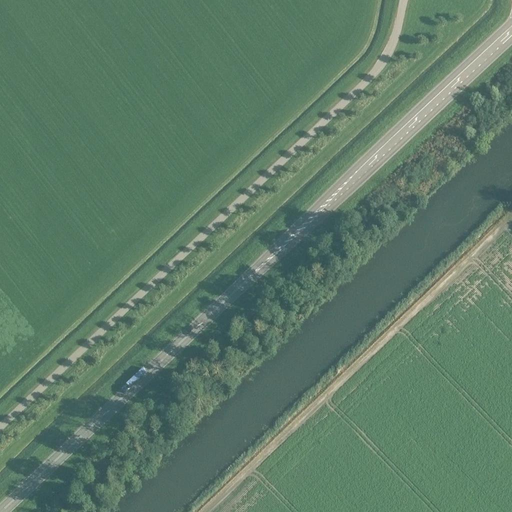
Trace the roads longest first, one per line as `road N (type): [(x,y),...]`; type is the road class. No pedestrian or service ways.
road 1 (trunk): [(0,511),(511,31)]
road 2 (unclassified): [(0,427),(388,57),(402,0)]
